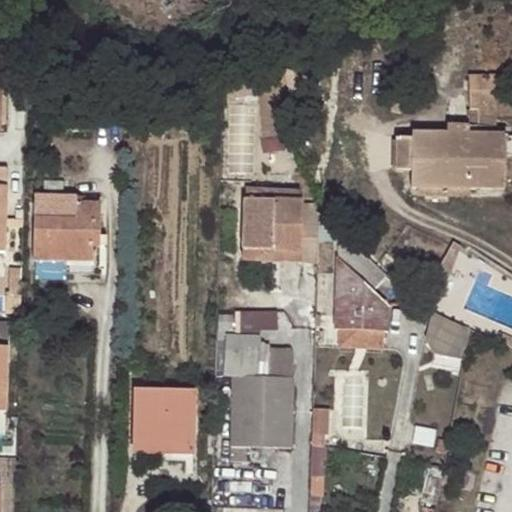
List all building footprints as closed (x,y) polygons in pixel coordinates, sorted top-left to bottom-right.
[(30,35),(31,7),(14,0),(9,0),(8,35),(30,35)] [(271,73),(277,91),(280,100),(306,89),(297,66),(271,73)] [(271,73),(225,81),(224,101),(277,91),(271,73)] [(470,75),(470,109),(496,109),(495,76),(470,75)] [(162,92),(126,90),(125,124),(161,125),(162,92)] [(406,101),(393,99),(390,112),(403,114),(406,101)] [(227,175),(257,175),(257,105),(227,105),(227,175)] [(448,124),(448,133),(497,133),(496,109),(470,109),(470,125),(448,124)] [(93,114),(59,113),(59,131),(92,133),(93,114)] [(497,133),(448,133),(414,132),(413,189),(505,189),(506,132),(497,133)] [(248,189),(246,249),(302,251),(303,199),(300,200),(300,191),(248,189)] [(94,238),(101,239),(102,203),(78,203),(78,196),(36,195),(34,263),(37,263),(36,280),(67,281),(66,274),(100,275),(100,249),(94,249),(94,238)] [(323,209),(321,205),(319,240),(344,236),(337,228),(334,224),(329,217),(325,212),(323,209)] [(352,246),(339,259),(375,293),(387,280),(352,246)] [(302,251),(246,249),(245,262),(301,264),(302,251)] [(375,293),(339,259),(338,292),(336,330),(389,332),(390,307),(375,293)] [(22,314),(22,296),(6,296),(7,314),(22,314)] [(244,310),(243,329),(282,330),(283,310),(244,310)] [(468,348),(471,330),(465,327),(453,322),(435,313),(427,340),(434,353),(466,358),(468,348)] [(0,322),(0,411),(7,412),(9,323),(0,322)] [(225,376),(232,376),(294,377),(295,352),(226,350),(225,376)] [(294,377),(232,376),(230,448),(292,450),(294,377)] [(136,390),(135,440),(172,440),(172,455),(194,455),(195,391),(136,390)] [(172,440),(135,440),(135,454),(172,455),(172,440)]
